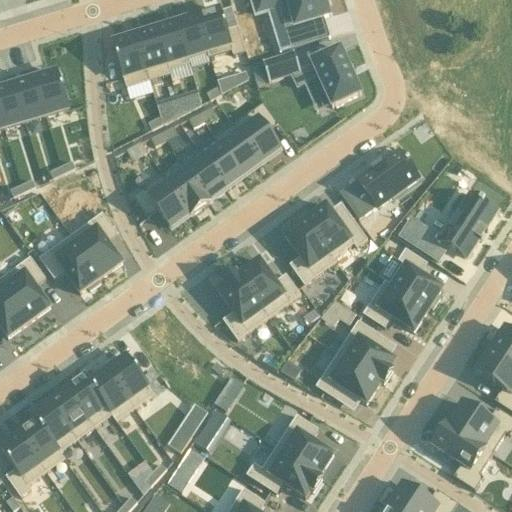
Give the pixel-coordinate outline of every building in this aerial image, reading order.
[(250,0),(256,18),(278,11),(291,54),(314,46),(308,26),(328,20),(323,5),(326,5),(324,1),(322,2),(321,0),(250,0)] [(219,13),(197,20),(208,57),(207,57),(208,62),(231,55),(233,59),(245,55),(237,31),(226,34),(219,13)] [(197,20),(176,27),(187,63),(188,63),(207,57),(208,57),(197,20)] [(176,27),(155,33),(168,74),(169,74),(190,67),(188,63),(187,63),(176,27)] [(155,33),(135,39),(149,85),(170,78),(169,74),(168,74),(155,33)] [(135,39),(112,46),(123,83),(124,85),(125,87),(126,92),(149,85),(135,39)] [(294,57),(263,66),(269,86),(291,79),(297,91),(318,82),(331,110),(330,110),(331,112),(333,111),(333,110),(359,99),(361,99),(360,97),(359,97),(341,54),(340,52),(338,53),(338,54),(313,65),(311,65),(312,67),(313,69),(300,74),(294,57)] [(251,72),(258,93),(265,91),(258,69),(251,72)] [(57,76),(34,83),(46,121),(68,114),(57,76)] [(34,83),(13,89),(25,128),(46,121),(34,83)] [(13,89),(0,92),(0,119),(5,134),(25,128),(13,89)] [(217,92),(207,97),(210,104),(214,102),(221,99),(217,92)] [(184,102),(177,104),(181,116),(188,114),(184,102)] [(177,104),(170,106),(174,118),(181,116),(177,104)] [(263,109),(233,130),(261,169),(280,155),(267,137),(278,130),(263,109)] [(212,111),(200,117),(205,126),(216,120),(212,111)] [(200,117),(188,123),(193,132),(205,126),(200,117)] [(159,122),(148,127),(152,134),(162,129),(159,122)] [(233,130),(214,143),(220,151),(221,150),(243,181),(261,169),(233,130)] [(173,131),(162,137),(166,146),(178,140),(173,131)] [(162,137),(150,143),(155,152),(166,146),(162,137)] [(220,151),(203,163),(226,194),(243,181),(221,150),(220,151)] [(366,198),(351,208),(362,223),(418,182),(398,155),(357,185),(366,198)] [(186,175),(208,206),(209,206),(226,194),(203,163),(186,175)] [(71,166),(60,171),(64,178),(74,173),(71,166)] [(60,171),(50,176),(53,183),(64,178),(60,171)] [(166,183),(165,184),(190,219),(190,220),(190,221),(210,207),(209,206),(208,206),(186,175),(184,171),(166,183)] [(163,180),(133,202),(148,223),(158,215),(171,233),(190,220),(190,219),(165,184),(166,183),(163,180)] [(32,184),(21,189),(24,196),(35,191),(32,184)] [(21,189),(10,194),(13,201),(24,196),(21,189)] [(411,224),(400,240),(438,265),(448,250),(466,262),(478,244),(480,245),(481,244),(479,243),(484,235),(486,236),(487,235),(485,233),(497,215),(470,198),(441,243),(411,224)] [(326,209),(305,225),(330,260),(351,245),(356,253),(367,245),(352,224),(342,231),(326,209)] [(0,230),(9,226),(0,215),(0,214),(0,230)] [(376,244),(396,230),(386,216),(366,230),(376,244)] [(102,217),(70,240),(101,282),(122,267),(107,245),(117,238),(105,221),(102,217)] [(305,225),(284,240),(299,262),(289,269),(304,290),(315,282),(309,274),(330,260),(305,225)] [(70,240),(39,262),(54,283),(64,276),(80,298),(88,292),(90,295),(100,287),(98,284),(101,282),(70,240)] [(406,270),(392,291),(428,315),(430,312),(433,314),(440,303),(437,301),(442,293),(420,278),(427,268),(405,253),(398,265),(406,270)] [(30,261),(0,282),(0,286),(29,326),(50,311),(35,289),(45,282),(30,261)] [(239,279),(238,280),(263,315),(284,300),(290,308),(301,300),(286,279),(275,286),(259,265),(239,279)] [(226,289),(217,295),(230,313),(233,317),(222,324),(237,345),(248,337),(243,330),(263,315),(238,280),(239,279),(237,276),(224,286),(226,289)] [(0,286),(0,330),(8,342),(29,326),(0,286)] [(370,307),(362,319),(384,333),(391,322),(413,337),(428,315),(392,291),(378,313),(370,307)] [(358,342),(345,364),(381,387),(380,388),(383,390),(392,376),(389,374),(395,365),(372,351),(379,340),(358,326),(350,337),(358,342)] [(511,337),(505,332),(490,354),(511,368),(511,337)] [(511,368),(490,354),(476,376),(502,393),(495,405),(511,416),(511,368)] [(126,361),(106,375),(129,406),(148,392),(142,383),(126,361)] [(323,380),(315,391),(337,405),(344,394),(366,409),(380,388),(381,387),(345,364),(331,385),(323,380)] [(106,375),(89,387),(106,412),(111,418),(129,406),(106,375)] [(84,381),(67,393),(89,424),(106,412),(89,387),(84,381)] [(67,393),(49,406),(71,437),(89,424),(67,393)] [(219,401),(215,408),(226,415),(230,408),(219,401)] [(49,406),(31,419),(36,425),(54,450),(71,437),(49,406)] [(451,425),(448,429),(484,452),(498,432),(510,440),(510,438),(511,436),(511,422),(497,412),(489,424),(462,407),(459,412),(457,411),(448,423),(451,425)] [(297,436),(283,457),(319,481),(320,480),(333,459),(311,444),(318,434),(296,420),(289,431),(297,436)] [(36,425),(19,438),(41,469),(58,456),(54,450),(36,425)] [(447,428),(433,450),(460,468),(452,480),(474,494),(482,481),(471,474),(485,453),(484,452),(448,429),(447,428)] [(168,449),(180,458),(192,441),(179,433),(168,449)] [(19,438),(0,451),(0,452),(16,475),(22,483),(22,482),(41,469),(19,438)] [(191,454),(168,488),(181,497),(204,463),(191,454)] [(261,473),(254,485),(275,499),(282,488),(305,503),(311,494),(314,496),(323,482),(320,480),(319,481),(283,457),(269,479),(261,473)] [(160,468),(152,477),(158,483),(166,474),(160,468)] [(152,477),(144,486),(150,492),(158,483),(152,477)] [(402,489),(388,510),(390,511),(455,511),(458,508),(437,494),(429,506),(402,489)] [(244,510),(242,511),(261,511),(265,507),(243,493),(236,505),(244,510)] [(146,511),(167,511),(169,509),(155,499),(146,511)] [(13,501),(6,506),(10,511),(17,511),(19,511),(13,501)] [(131,501),(123,510),(124,511),(131,511),(137,507),(131,501)]
